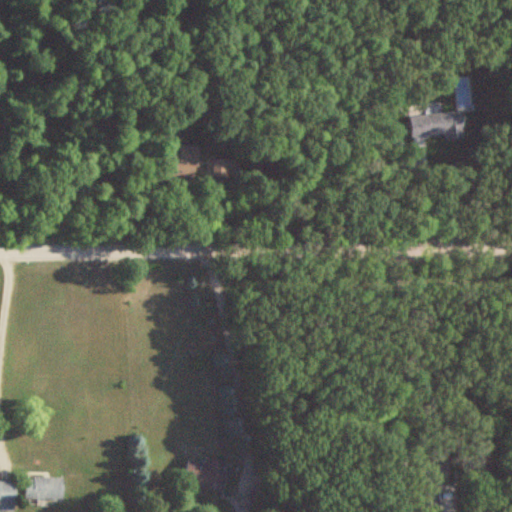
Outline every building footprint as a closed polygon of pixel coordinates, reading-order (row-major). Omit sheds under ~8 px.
[(407,115),(408,137),(445,135),(446,139),(461,138),(459,111),(407,115)] [(195,146),(175,146),(175,153),(161,153),(161,177),(195,177),(195,146)] [(236,160),(208,160),(208,177),(236,177),(236,160)] [(435,479),(446,478),(444,456),(413,460),(418,509),(438,507),(435,479)] [(187,460),(181,484),(221,493),(228,463),(204,458),(203,464),(187,460)] [(61,499),(61,478),(24,478),(24,499),(61,499)]
